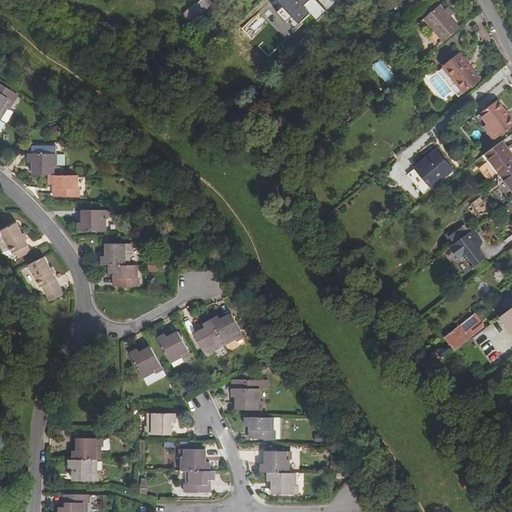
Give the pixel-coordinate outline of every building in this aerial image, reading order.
[(202,0),(186,16),(197,28),(217,9),(208,0),(202,0)] [(320,6),(313,0),(277,0),(271,7),(296,31),(320,6)] [(440,6),(425,20),(444,41),(459,27),(440,6)] [(302,37),(292,47),(298,53),(308,44),(302,37)] [(459,55),(443,68),(463,93),(480,80),(459,55)] [(383,63),(376,67),(384,82),(391,77),(383,63)] [(0,119),(7,109),(8,110),(13,103),(11,102),(13,99),(15,101),(17,97),(0,84),(0,119)] [(483,127),(494,141),(511,126),(511,120),(506,112),(498,101),(476,117),(483,127)] [(7,109),(0,119),(6,123),(13,113),(8,110),(7,109)] [(511,156),(502,143),(485,155),(501,176),(511,167),(511,156)] [(426,183),(449,165),(438,151),(415,169),(426,183)] [(51,175),(59,175),(59,166),(57,166),(57,154),(31,153),(31,162),(37,162),(37,166),(34,166),(34,170),(34,175),(51,175)] [(455,172),(449,165),(426,183),(431,190),(432,188),(440,183),(455,172)] [(511,167),(501,176),(511,190),(511,167)] [(407,175),(418,189),(426,183),(415,169),(407,175)] [(59,175),(51,175),(51,184),(57,184),(57,188),(55,188),(55,193),(55,196),(79,196),(79,189),(77,189),(77,175),(59,175)] [(431,190),(426,183),(418,189),(423,195),(431,190)] [(443,186),(440,183),(432,188),(435,192),(443,186)] [(107,223),(107,211),(80,210),(80,215),(81,219),(87,219),(87,223),(84,223),(84,231),(109,231),(109,223),(107,223)] [(0,231),(0,232),(11,254),(14,252),(17,258),(30,252),(27,246),(16,223),(0,230),(0,231)] [(472,229),(448,247),(459,260),(462,257),(464,259),(478,249),(476,246),(482,242),(472,229)] [(11,254),(0,232),(0,231),(0,250),(1,254),(7,257),(11,254)] [(102,265),(110,265),(128,265),(129,252),(131,252),(131,244),(106,244),(106,249),(106,252),(108,252),(108,256),(102,256),(102,265)] [(478,249),(464,259),(472,269),(486,258),(478,249)] [(55,280),(44,257),(28,265),(39,288),(42,287),(45,293),(58,286),(55,280)] [(128,265),(110,265),(110,274),(116,274),(116,278),(114,278),(114,282),(114,286),(138,287),(138,278),(136,278),(137,265),(128,265)] [(511,308),(500,317),(511,333),(511,308)] [(465,321),(474,332),(483,325),(474,314),(465,321)] [(210,322),(223,345),(232,340),(233,342),(243,337),(231,315),(227,317),(224,318),(225,321),(221,323),(218,317),(210,322)] [(438,349),(429,356),(435,364),(442,358),(442,357),(474,332),(465,321),(445,337),(450,345),(445,348),(438,349)] [(212,351),(223,345),(210,322),(203,326),(206,331),(202,333),(201,331),(197,333),(193,335),(206,357),(213,353),(212,351)] [(182,357),(190,353),(178,332),(174,334),(171,336),(172,338),(168,341),(165,335),(158,339),(170,361),(181,355),(182,357)] [(163,369),(151,347),(147,349),(143,352),(144,354),(140,356),(137,351),(131,355),(143,377),(154,371),(155,373),(163,369)] [(236,410),(261,410),(261,397),(259,397),(259,389),(232,389),(232,396),(238,397),(238,401),(236,401),(236,410)] [(171,427),(168,427),(168,422),(174,422),(174,414),(148,414),(148,426),(147,426),(147,435),(171,435),(171,427)] [(271,431),(271,418),(245,417),(245,426),(251,426),(251,430),(249,430),(249,439),(273,439),(274,431),(271,431)] [(74,460),(97,461),(101,461),(101,448),(103,448),(103,439),(79,439),(78,444),(78,447),(81,447),(81,452),(74,452),(74,460)] [(187,471),(208,471),(209,463),(202,463),(202,458),(204,458),(204,450),(180,450),(180,458),(182,458),(182,471),(187,471)] [(268,473),(288,474),(288,461),(290,461),(290,453),(265,452),(265,460),(267,461),(268,465),(262,465),(261,473),(268,473)] [(97,461),(74,460),(70,460),(70,468),(76,469),(76,472),(74,472),(74,477),(73,481),(99,481),(99,473),(97,473),(97,461)] [(214,471),(208,471),(187,471),(187,483),(185,483),(185,492),(209,492),(210,484),(207,484),(207,480),(214,480),(214,471)] [(295,474),(288,474),(268,473),(268,482),(274,482),(274,486),(272,486),(272,495),(297,495),(297,486),(295,486),(295,474)] [(89,495),(64,495),(64,503),(66,503),(66,507),(60,507),(60,511),(86,511),(87,503),(89,503),(89,495)]
